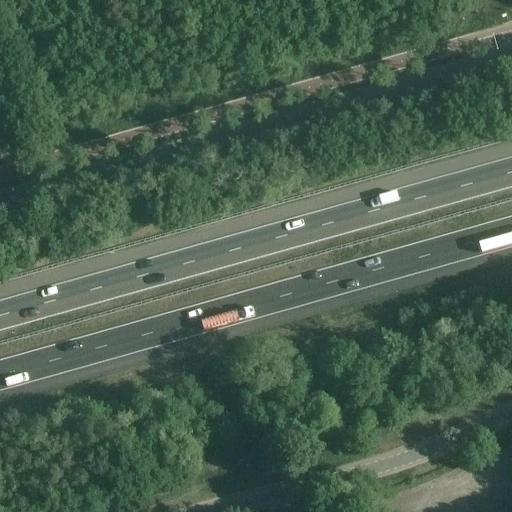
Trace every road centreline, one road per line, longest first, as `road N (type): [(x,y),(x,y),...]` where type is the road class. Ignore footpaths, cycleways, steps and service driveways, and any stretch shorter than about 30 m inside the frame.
road 1 (motorway): [(0,377),(511,231)]
road 2 (motorway): [(511,177),(0,322)]
road 3 (tertiary): [(0,204),(511,59)]
road 4 (unclassified): [(225,511),(427,454),(511,412)]
